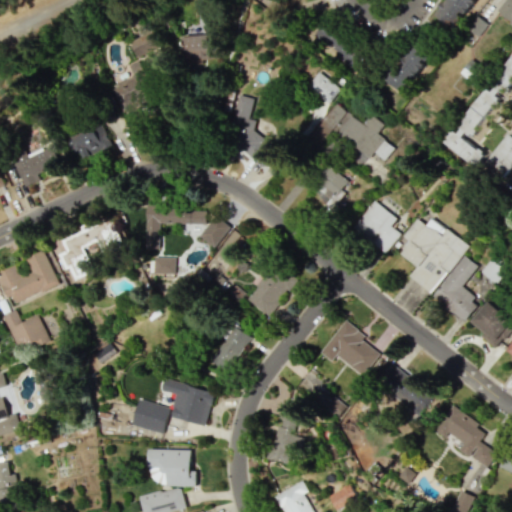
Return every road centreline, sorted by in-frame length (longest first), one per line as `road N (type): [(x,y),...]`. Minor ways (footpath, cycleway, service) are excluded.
road 1 (residential): [(0,234),(136,179),(215,180),(254,200),(511,407)]
road 2 (residential): [(348,279),(249,413),(240,456),(250,511)]
